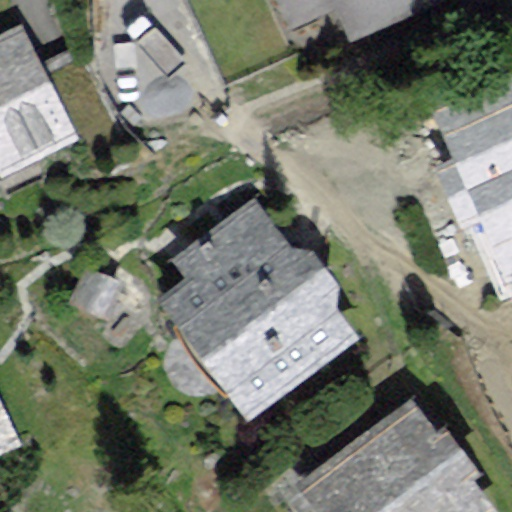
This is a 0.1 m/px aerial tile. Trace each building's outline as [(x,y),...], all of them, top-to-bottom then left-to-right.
[(172,0),(232,130),(368,74),(356,49),(463,2),(462,0),(172,0)] [(0,181),(72,147),(13,34),(0,40),(0,181)] [(511,128),(421,164),(452,240),(474,231),(502,297),(511,292),(511,128)] [(354,346),(250,204),(162,267),(175,288),(149,306),(237,430),(354,346)] [(491,511),(409,406),(287,499),(297,511),(491,511)] [(0,464),(18,456),(0,418),(0,464)]
